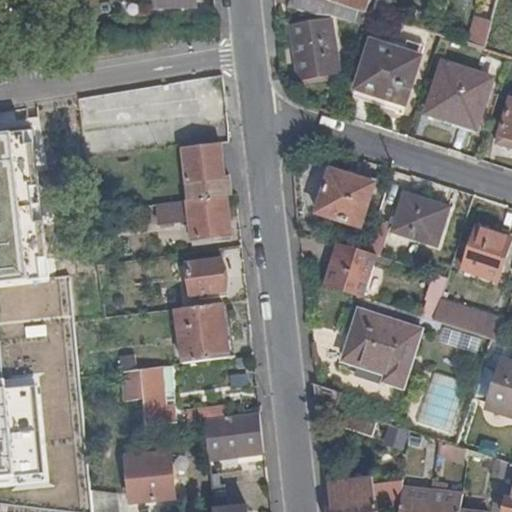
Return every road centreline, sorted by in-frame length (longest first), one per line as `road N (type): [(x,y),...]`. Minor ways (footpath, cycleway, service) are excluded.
road 1 (residential): [(36,511),(9,0)]
road 2 (tertiary): [(249,111),(292,511)]
road 3 (residential): [(249,111),(511,191)]
